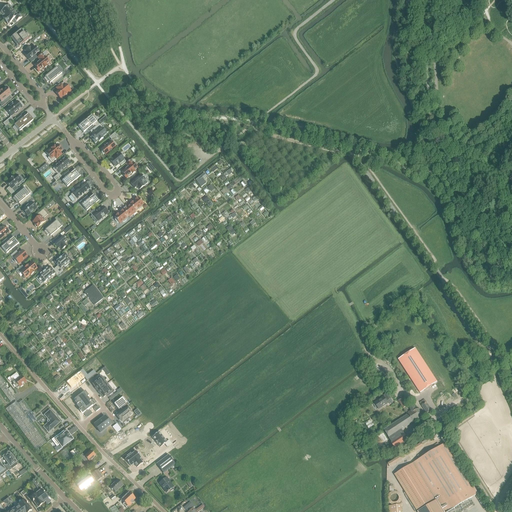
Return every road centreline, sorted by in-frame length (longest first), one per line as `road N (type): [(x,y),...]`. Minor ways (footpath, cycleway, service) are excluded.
road 1 (unknown): [(434,266),(360,155),(237,123),(189,123),(147,102),(117,60),(92,0)]
road 2 (residential): [(67,136),(106,194),(116,187),(77,138)]
road 3 (residential): [(0,334),(78,427)]
road 4 (residential): [(78,427),(163,511)]
road 5 (unknown): [(495,381),(484,328),(443,279)]
